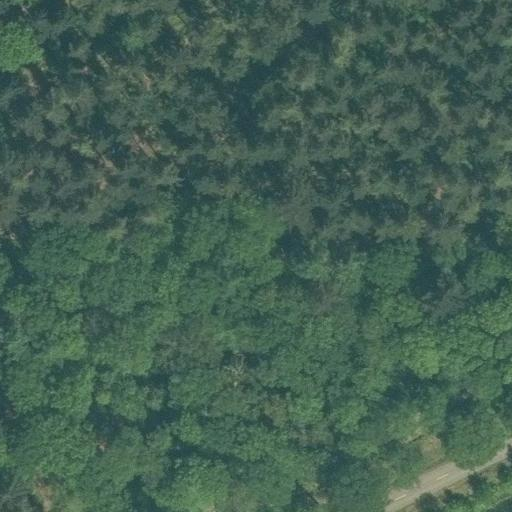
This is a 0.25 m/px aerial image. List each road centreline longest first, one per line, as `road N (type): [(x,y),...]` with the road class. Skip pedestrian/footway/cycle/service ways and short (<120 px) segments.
road 1 (track): [(0,112),(229,0)]
road 2 (track): [(54,511),(0,361)]
road 3 (tertiary): [(371,511),(511,443)]
